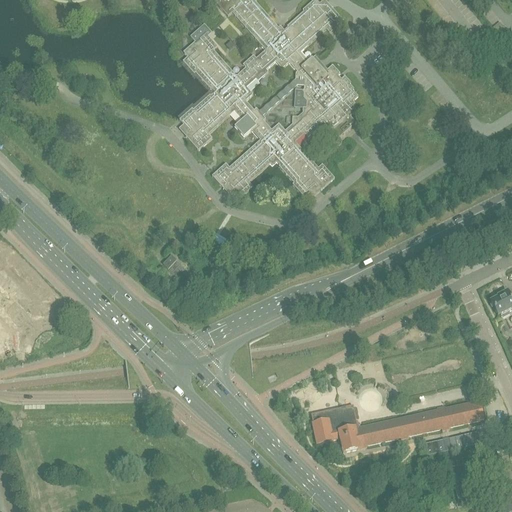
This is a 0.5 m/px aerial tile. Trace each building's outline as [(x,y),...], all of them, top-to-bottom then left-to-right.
[(349,85),(350,84),(345,77),(341,81),(331,69),(325,75),(312,60),(308,63),(300,54),(326,30),(329,34),(343,22),(324,0),(319,5),(315,0),(302,11),(304,12),(287,28),(288,28),(284,32),(280,28),(278,29),(253,1),(254,0),(219,0),(216,4),(228,17),(232,14),(265,51),(256,60),(253,57),(243,66),(245,69),(236,77),(213,52),(217,48),(207,37),(211,33),(203,25),(189,38),(194,43),(191,46),(192,48),(184,55),(187,58),(183,63),(194,75),(195,74),(210,91),(211,90),(214,94),(211,97),(210,96),(193,111),(192,110),(179,121),(183,126),(179,130),(198,151),(212,139),(208,135),(234,112),(243,121),(240,125),(234,129),(243,139),(252,132),(260,141),(229,169),(225,165),(212,177),(231,199),(236,194),(240,199),(253,188),(249,184),(270,164),(272,167),(276,163),(280,167),(279,168),(294,184),(293,185),(303,198),(308,194),(313,199),(334,180),(322,166),(318,169),(295,143),(304,135),(307,138),(317,129),(316,128),(322,123),(337,140),(351,128),(349,126),(354,122),(350,118),(356,112),(352,108),(355,105),(352,103),(358,98),(352,92),(353,90),(349,85)] [(506,31),(504,29),(499,23),(493,29),(499,36),(506,31)] [(171,257),(163,266),(184,286),(190,280),(184,274),(187,272),(171,257)] [(2,261),(0,263),(0,277),(7,284),(16,275),(2,261)] [(16,275),(7,284),(20,297),(31,290),(16,275)] [(20,297),(17,298),(21,306),(36,298),(31,290),(20,297)] [(511,302),(507,293),(498,298),(498,299),(490,303),(497,317),(500,315),(501,317),(503,319),(509,316),(509,313),(511,311),(511,309),(511,302)] [(36,298),(21,306),(26,314),(40,306),(36,298)] [(40,306),(26,314),(31,322),(42,315),(45,314),(40,306)] [(0,359),(53,346),(46,320),(44,320),(42,315),(31,322),(32,328),(0,336),(0,359)] [(441,433),(443,432),(449,431),(449,429),(483,421),(480,405),(470,407),(469,405),(444,410),(444,409),(436,410),(437,412),(355,430),(355,429),(339,432),(338,430),(331,432),(328,421),(331,421),(329,412),(319,415),(320,423),(312,424),(317,446),(321,445),(322,446),(328,444),(328,443),(333,442),(333,441),(340,440),(343,455),(367,449),(366,447),(400,440),(400,442),(408,440),(408,438),(441,431),(441,433)] [(86,411),(16,412),(16,431),(23,431),(96,429),(101,455),(96,456),(94,456),(95,461),(95,470),(102,470),(108,484),(70,499),(65,488),(33,500),(37,511),(120,511),(128,510),(128,511),(142,511),(178,505),(178,506),(207,500),(204,485),(201,486),(195,453),(161,460),(163,472),(121,480),(118,465),(120,464),(119,457),(120,457),(111,410),(93,414),(86,416),(86,411)] [(450,469),(452,478),(457,501),(472,498),(465,466),(450,469)] [(511,511),(511,506),(511,499),(496,502),(498,511),(511,511)]
